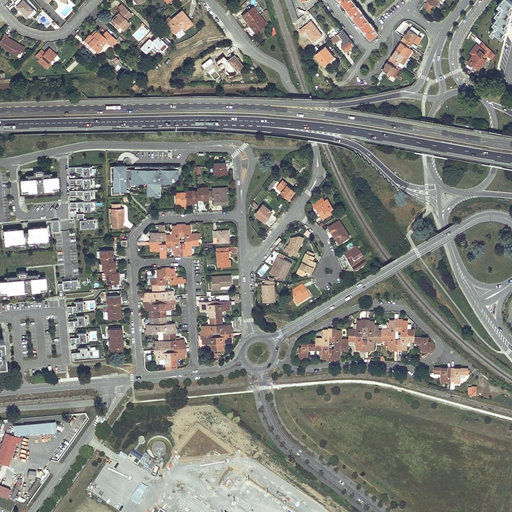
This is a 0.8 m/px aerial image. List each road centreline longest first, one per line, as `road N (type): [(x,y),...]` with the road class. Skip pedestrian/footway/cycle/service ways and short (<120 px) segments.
road 1 (residential): [(290,364),(408,368),(436,356),(438,340),(403,307),(357,306),(296,338),(288,362)]
road 2 (trunk): [(511,144),(339,115),(183,107)]
road 3 (trunk): [(207,119),(324,126),(511,157)]
road 4 (residential): [(294,211),(317,176),(314,143),(281,71),(251,51),(210,0)]
road 5 (tertiary): [(271,341),(461,226)]
road 6 (trunk): [(402,94),(322,106),(183,107)]
road 7 (trunk): [(207,119),(350,141),(398,181)]
road 8 (trunk): [(0,124),(207,119)]
road 9 (tertiary): [(260,370),(278,432),(377,511)]
road 10 (trunk): [(183,107),(0,111)]
road 11 (residential): [(205,370),(194,354),(187,263),(133,264)]
road 12 (unclassified): [(115,381),(112,404),(35,511)]
road 13 (residential): [(133,264),(132,238),(148,221),(242,214)]
road 14 (residential): [(15,314),(60,310),(65,360),(20,364)]
road 15 (residential): [(198,146),(61,149)]
road 16 (residential): [(0,9),(24,31),(49,36),(66,31),(97,0)]
road 17 (residential): [(408,10),(381,42),(365,46),(328,0)]
